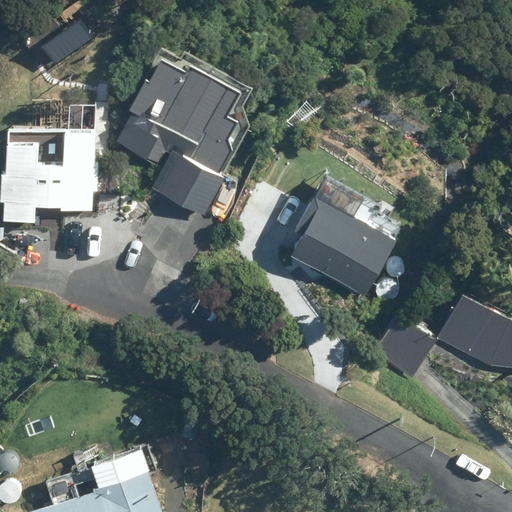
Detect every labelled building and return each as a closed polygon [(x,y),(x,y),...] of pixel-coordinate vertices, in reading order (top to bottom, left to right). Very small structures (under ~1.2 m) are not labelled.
[(158,186),(209,213),(231,172),(227,170),(241,144),(238,136),(248,116),(238,110),(251,86),(200,59),(197,67),(171,53),(159,75),(153,72),(136,106),(139,108),(122,139),(165,161),(171,149),(176,151),(158,186)] [(10,186),(9,211),(37,213),(38,199),(94,203),(96,183),(99,184),(101,153),(98,153),(100,121),(69,119),(67,153),(39,151),(40,132),(11,130),(9,159),(6,158),(4,186),(10,186)] [(356,208),(349,205),(323,191),(303,227),(308,231),(297,252),(371,293),(404,235),(356,208)] [(365,198),(362,192),(355,191),(349,194),(347,202),(349,205),(356,208),(358,209),(364,205),(365,198)] [(511,308),(472,289),(440,336),(497,364),(497,373),(511,374),(511,308)] [(407,315),(380,350),(413,376),(440,340),(407,315)] [(168,511),(153,467),(101,485),(103,487),(28,511),(168,511)]
